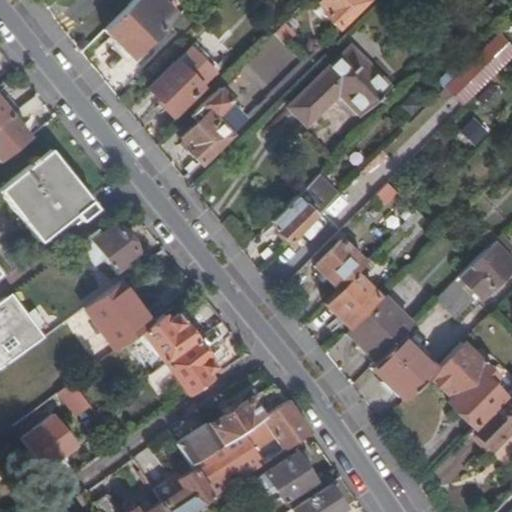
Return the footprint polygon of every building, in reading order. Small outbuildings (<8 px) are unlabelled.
[(319,0),(317,3),(331,16),(328,19),(336,27),(363,0),(319,0)] [(127,4),(101,30),(129,58),(155,33),(127,4)] [(350,46),(287,108),(305,126),(341,91),(346,96),(344,98),(359,113),(358,114),(360,116),(390,86),(389,84),(388,85),(350,46)] [(496,67),(481,52),(468,64),(482,80),(496,67)] [(199,73),(181,55),(174,61),(173,61),(146,87),(173,114),(175,112),(174,111),(199,87),(192,80),(199,73)] [(493,85),(476,98),(485,110),(502,97),(493,85)] [(185,149),(198,163),(243,119),(227,103),(230,100),(217,88),(188,116),(194,122),(179,137),(187,146),(185,149)] [(420,106),(409,95),(398,106),(409,117),(420,106)] [(0,120),(10,112),(0,99),(0,120)] [(0,158),(29,136),(10,112),(0,120),(0,158)] [(477,145),(485,130),(468,121),(460,135),(477,145)] [(89,200),(49,149),(0,187),(0,191),(38,240),(89,200)] [(276,230),(289,243),(344,188),(324,168),(271,220),(278,228),(276,230)] [(386,183),(374,195),(379,201),(392,188),(386,183)] [(414,210),(396,229),(402,236),(421,217),(414,210)] [(114,271),(139,253),(128,239),(134,235),(121,219),(83,248),(95,264),(103,257),(114,271)] [(511,248),(498,234),(453,279),(473,299),(475,302),(490,287),(491,288),(511,266),(511,263),(504,256),(511,248)] [(312,266),(336,290),(363,262),(340,239),(312,266)] [(372,254),(364,261),(370,267),(377,259),(372,254)] [(336,290),(323,303),(346,326),(375,296),(358,279),(370,267),(364,261),(363,262),(336,290)] [(473,299),(453,279),(433,300),(453,320),(473,299)] [(128,338),(150,322),(118,280),(83,306),(114,348),(128,338)] [(3,296),(0,298),(0,364),(2,367),(37,341),(3,296)] [(345,332),(374,360),(399,335),(409,324),(381,296),(345,332)] [(88,352),(103,341),(80,308),(65,319),(88,352)] [(128,338),(152,369),(196,338),(181,319),(172,326),(162,313),(150,322),(128,338)] [(367,367),(402,401),(424,378),(433,369),(399,335),(374,360),(367,367)] [(183,389),(187,394),(210,378),(201,364),(210,357),(196,337),(196,338),(152,369),(147,373),(164,397),(180,385),(183,389)] [(433,369),(424,378),(473,427),(502,396),(489,382),(495,376),(460,341),(433,369)] [(75,414),(88,404),(70,381),(57,390),(75,414)] [(258,418),(285,400),(272,383),(206,427),(204,424),(174,444),(188,465),(238,432),(258,418)] [(168,400),(183,389),(180,385),(164,397),(168,400)] [(473,427),(471,429),(499,457),(511,443),(511,396),(507,392),(502,396),(473,427)] [(280,451),(308,432),(285,400),(258,418),(280,451)] [(21,441),(43,470),(76,445),(54,416),(21,441)] [(260,464),(280,451),(258,418),(238,432),(260,464)] [(210,497),(260,464),(238,432),(188,465),(191,470),(209,498),(210,497)] [(280,502),(312,481),(292,453),(254,478),(266,496),(273,492),(280,502)] [(187,511),(209,498),(191,470),(174,480),(176,482),(156,495),(159,501),(166,511),(187,511)] [(335,511),(343,508),(327,484),(289,508),(291,511),(335,511)] [(117,511),(105,495),(92,503),(97,511),(166,511),(159,501),(141,511),(134,511),(131,508),(125,511),(117,511)] [(205,511),(216,505),(210,497),(209,498),(187,511),(205,511)]
